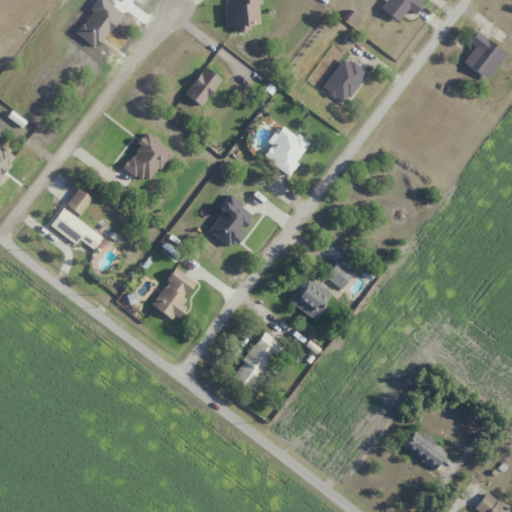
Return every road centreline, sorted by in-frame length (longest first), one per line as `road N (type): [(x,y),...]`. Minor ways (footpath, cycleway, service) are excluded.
road 1 (residential): [(468,0),(186,380)]
road 2 (residential): [(358,511),(1,244)]
road 3 (residential): [(1,244),(182,6)]
